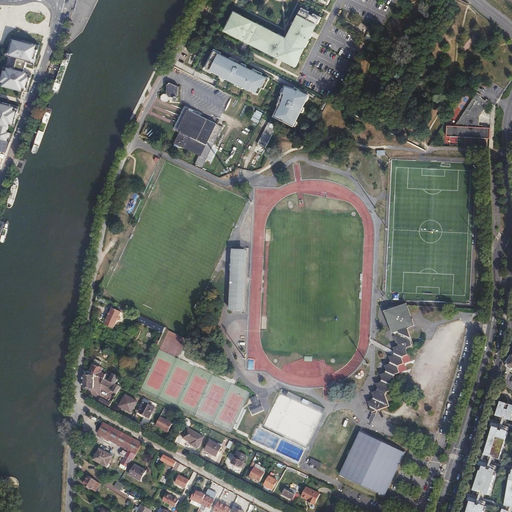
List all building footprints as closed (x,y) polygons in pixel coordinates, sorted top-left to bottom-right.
[(41,20),(42,11),(3,7),(2,16),(41,20)] [(303,11),(308,14),(309,12),(302,8),(298,16),(299,16),(300,17),(303,11)] [(241,18),(235,15),(232,20),(230,25),(227,30),(232,32),(232,33),(245,40),(249,42),(252,44),(253,43),(263,48),(262,49),(269,52),(270,51),(276,54),(275,55),(279,57),(283,59),(289,62),(289,61),(295,64),(297,59),(298,60),(305,47),(304,47),(307,41),(308,41),(317,24),(319,19),(312,16),(308,14),(303,11),(300,17),(299,16),(291,32),(292,32),(288,41),(277,36),(278,36),(278,35),(271,32),(270,33),(256,25),(256,24),(241,17),(241,18)] [(235,15),(241,18),(241,17),(242,16),(233,11),(230,19),(232,20),(235,15)] [(319,19),(317,24),(318,24),(321,18),(314,14),(312,16),(319,19)] [(256,23),(256,24),(256,25),(270,33),(271,32),(271,31),(256,23)] [(224,31),(231,35),(232,33),(232,32),(227,30),(230,25),(227,24),(224,31)] [(278,36),(277,36),(288,41),(292,32),(291,32),(290,31),(287,38),(278,34),(278,35),(278,36)] [(4,81),(3,85),(12,87),(12,86),(15,87),(15,88),(25,91),(27,91),(32,73),(25,71),(27,61),(35,63),(39,49),(36,48),(37,44),(13,37),(9,53),(19,56),(16,66),(6,64),(2,80),(4,81)] [(249,90),(259,93),(262,87),(264,88),(268,81),(263,78),(264,76),(215,52),(207,69),(239,85),(240,84),(246,87),(246,88),(249,90)] [(60,56),(59,57),(53,74),(45,96),(46,98),(47,99),(49,99),(50,98),(64,58),(64,57),(63,56),(62,56),(61,56),(60,56)] [(161,96),(161,99),(163,102),(166,102),(169,100),(169,99),(174,100),(175,101),(176,101),(178,99),(178,98),(177,96),(179,95),(179,87),(170,82),(168,85),(167,94),(164,94),(161,96)] [(283,103),(276,118),(293,126),(306,100),(305,100),(307,96),(292,88),(285,86),(280,102),(281,102),(283,103)] [(456,126),(447,126),(446,136),(450,136),(450,135),(458,135),(458,137),(465,137),(465,136),(473,136),(473,137),(480,138),(480,137),(486,137),(486,138),(490,138),(491,128),(483,128),(483,125),(479,125),(480,116),(490,101),(487,99),(486,101),(480,96),(481,95),(477,92),(456,124),(456,126)] [(0,138),(11,141),(13,133),(8,131),(9,125),(15,126),(20,106),(1,101),(1,103),(0,102),(0,138)] [(274,117),(276,118),(283,103),(281,102),(274,117)] [(42,106),(41,106),(32,130),(27,146),(27,148),(29,149),(30,149),(32,148),(46,108),(46,107),(45,107),(45,106),(44,106),(43,106),(42,106)] [(175,126),(174,129),(180,132),(174,143),(199,156),(195,164),(203,167),(207,160),(212,162),(218,149),(216,148),(217,146),(214,145),(223,127),(217,124),(193,112),(194,110),(185,106),(182,113),(180,117),(178,120),(176,124),(175,126)] [(259,120),(261,116),(263,113),(256,110),(254,112),(255,112),(253,116),(259,120)] [(269,122),(257,144),(265,148),(277,126),(269,122)] [(0,138),(0,151),(6,153),(10,141),(0,138)] [(15,180),(13,184),(11,192),(7,204),(8,206),(9,207),(11,207),(12,206),(18,186),(19,181),(19,178),(18,178),(15,180)] [(234,250),(231,311),(244,311),(247,250),(234,250)] [(97,296),(96,301),(105,305),(107,301),(97,296)] [(408,328),(415,326),(408,306),(407,303),(384,311),(392,334),(394,333),(399,346),(393,348),(395,353),(394,353),(394,355),(389,357),(391,362),(390,363),(390,364),(385,366),(387,371),(385,372),(386,373),(381,375),(383,380),(381,380),(382,382),(376,384),(378,389),(377,389),(377,391),(372,393),(374,398),(373,398),(373,400),(368,402),(372,412),(372,413),(377,411),(388,407),(389,406),(385,394),(386,394),(386,393),(391,391),(390,385),(391,385),(390,384),(395,382),(394,376),(395,376),(394,375),(400,373),(398,367),(399,367),(399,366),(404,364),(402,358),(403,358),(403,357),(408,355),(406,349),(407,349),(407,348),(412,346),(410,341),(412,340),(408,328)] [(107,320),(105,325),(113,329),(115,324),(116,325),(118,321),(120,320),(121,318),(120,316),(122,312),(112,308),(107,320)] [(166,327),(141,316),(138,321),(163,332),(166,327)] [(92,363),(88,371),(95,374),(104,379),(116,384),(119,377),(112,373),(111,376),(109,375),(106,374),(102,372),(104,368),(100,366),(102,363),(96,359),(94,363),(92,363)] [(88,371),(83,369),(82,388),(94,389),(95,374),(88,371)] [(116,384),(104,379),(101,384),(113,389),(112,391),(117,394),(121,387),(116,384)] [(126,395),(119,406),(131,413),(138,401),(126,395)] [(255,405),(253,406),(250,408),(253,415),(264,410),(261,403),(260,403),(257,396),(252,398),(255,405)] [(112,403),(101,397),(98,402),(109,408),(112,403)] [(511,419),(511,404),(501,401),(497,415),(503,417),(504,416),(507,417),(507,418),(511,419)] [(144,402),(138,412),(150,419),(155,408),(144,402)] [(377,411),(372,413),(371,414),(371,416),(370,417),(370,419),(368,421),(372,422),(373,423),(373,421),(374,419),(374,418),(376,416),(376,414),(377,413),(377,411)] [(173,423),(161,417),(156,425),(162,429),(169,432),(173,423)] [(500,424),(492,421),(491,426),(493,427),(485,455),(491,457),(492,455),(495,456),(495,458),(501,460),(510,431),(503,429),(503,431),(500,430),(500,424)] [(128,450),(124,458),(132,462),(143,443),(104,422),(98,434),(128,450)] [(188,428),(183,438),(191,443),(190,445),(198,449),(205,437),(188,428)] [(361,432),(341,475),(378,493),(379,495),(385,497),(386,494),(386,492),(403,456),(404,455),(406,452),(400,449),(399,450),(361,432)] [(210,441),(205,450),(217,457),(222,447),(210,441)] [(100,449),(94,460),(107,466),(113,456),(100,449)] [(174,467),(177,462),(164,455),(161,460),(174,467)] [(234,457),(231,463),(241,468),(244,462),(234,457)] [(132,462),(124,458),(119,467),(126,470),(132,462)] [(311,459),(309,463),(320,468),(322,464),(311,459)] [(489,464),(480,460),(479,465),(482,466),(474,490),(480,493),(481,491),(484,492),(484,494),(490,495),(498,471),(492,468),(491,470),(488,469),(489,464)] [(177,462),(174,467),(172,471),(175,473),(180,464),(177,462)] [(135,465),(129,475),(141,481),(147,471),(135,465)] [(255,467),(253,470),(249,476),(260,482),(265,472),(255,467)] [(179,475),(178,479),(177,481),(176,483),(186,488),(190,480),(179,475)] [(101,484),(88,476),(83,484),(92,490),(95,491),(97,487),(99,488),(101,484)] [(269,476),(264,485),(273,490),(276,484),(275,484),(277,480),(269,476)] [(118,480),(114,487),(121,491),(125,484),(118,480)] [(284,489),(282,494),(293,500),(297,491),(291,487),(289,491),(284,489)] [(306,487),(301,497),(307,500),(307,501),(315,505),(321,494),(306,487)] [(191,499),(201,504),(205,495),(206,495),(195,490),(191,499)] [(166,494),(163,501),(175,507),(179,499),(166,494)] [(205,495),(201,504),(210,508),(214,500),(214,499),(209,497),(205,495)] [(485,511),(487,506),(481,504),(480,506),(477,505),(478,503),(477,503),(479,499),(469,497),(468,501),(471,502),(468,511),(485,511)] [(219,502),(214,511),(216,511),(230,511),(232,509),(219,502)]
